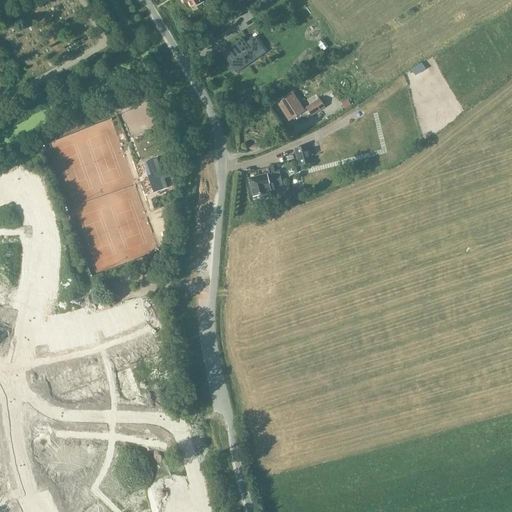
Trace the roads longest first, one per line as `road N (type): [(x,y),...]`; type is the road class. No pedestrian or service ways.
road 1 (unclassified): [(250,511),(211,334),(219,133),(144,0)]
road 2 (residential): [(207,511),(180,431),(154,419),(54,414),(8,381)]
road 3 (residential): [(0,187),(16,187),(37,202),(44,233),(41,276),(19,345)]
road 4 (residential): [(8,381),(16,453),(37,511)]
road 5 (residential): [(136,308),(19,345)]
